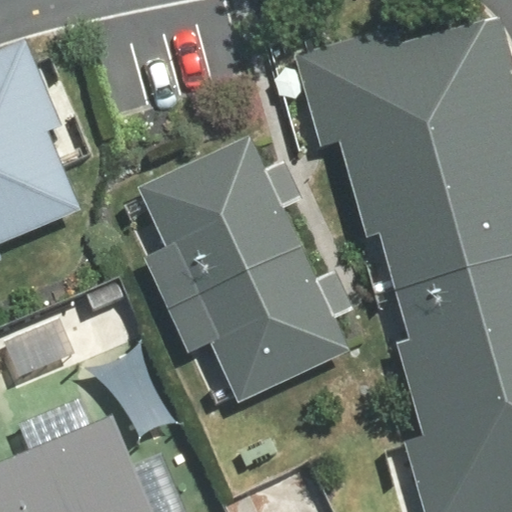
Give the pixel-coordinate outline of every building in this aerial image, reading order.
[(511,482),(511,14),(324,69),(451,500),(511,482)] [(15,78),(0,84),(0,259),(78,228),(15,78)] [(243,146),(131,200),(231,405),(342,351),(243,146)] [(50,318),(0,341),(0,355),(16,390),(72,364),(50,318)] [(0,511),(157,511),(117,413),(0,460),(0,511)]
